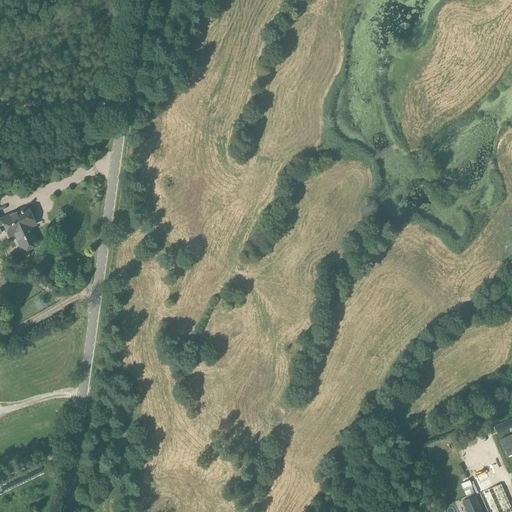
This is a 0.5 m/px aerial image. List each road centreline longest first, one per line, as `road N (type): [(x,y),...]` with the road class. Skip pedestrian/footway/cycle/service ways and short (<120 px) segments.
road 1 (unclassified): [(65,511),(136,0)]
road 2 (track): [(0,96),(123,100)]
